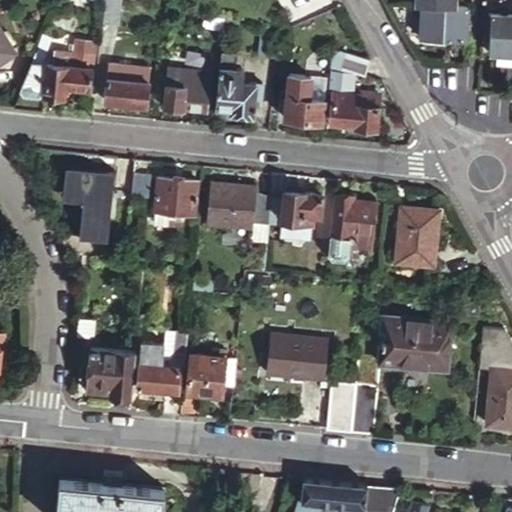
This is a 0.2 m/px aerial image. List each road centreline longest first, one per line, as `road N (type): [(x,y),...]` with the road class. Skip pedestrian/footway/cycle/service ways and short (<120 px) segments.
road 1 (residential): [(0,120),(486,173)]
road 2 (residential): [(511,469),(38,423)]
road 3 (residential): [(0,177),(23,221),(48,320),(38,423)]
road 4 (residential): [(359,0),(423,111),(486,173)]
